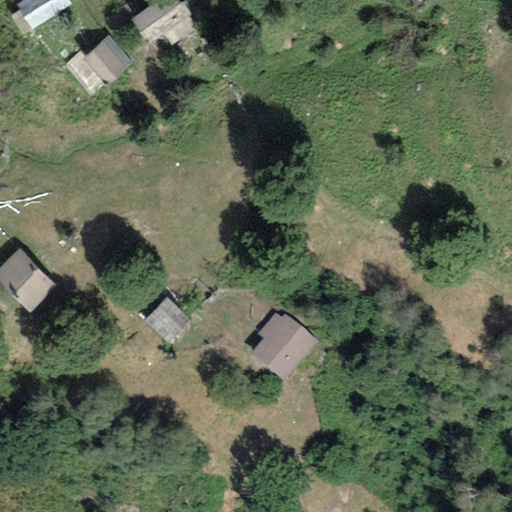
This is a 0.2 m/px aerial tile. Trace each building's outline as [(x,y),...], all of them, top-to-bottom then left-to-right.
[(67,0),(24,0),(17,5),(32,31),(71,7),(67,0)] [(182,0),(155,0),(130,19),(148,45),(162,35),(170,45),(196,27),(187,16),(192,13),(182,0)] [(80,52),(64,66),(91,96),(103,85),(105,87),(132,63),(108,37),(85,57),(80,52)] [(55,287),(19,250),(0,267),(0,281),(29,313),(55,287)] [(190,320),(165,298),(145,321),(170,344),(190,320)] [(275,313),(257,334),(263,338),(251,352),(284,381),(317,342),(283,314),(280,318),(275,313)]
